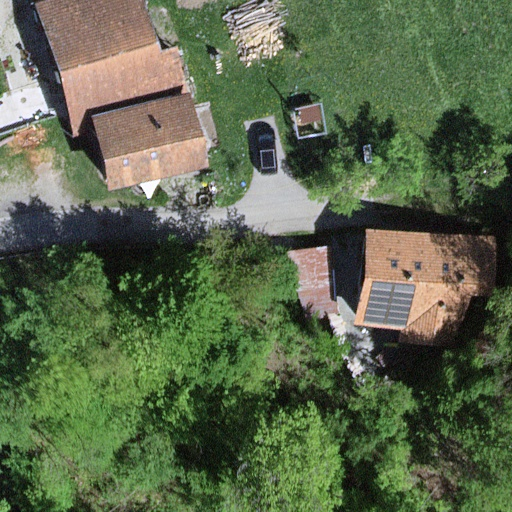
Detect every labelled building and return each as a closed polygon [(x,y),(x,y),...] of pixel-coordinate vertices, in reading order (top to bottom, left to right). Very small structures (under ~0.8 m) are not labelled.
[(144,0),(51,0),(39,4),(58,56),(153,28),(144,0)] [(98,124),(194,102),(181,49),(160,52),(153,28),(58,56),(75,130),(98,124)] [(194,102),(98,124),(111,191),(210,167),(194,102)] [(488,233),(345,221),(337,318),(383,323),(382,335),(453,342),(457,289),(483,291),(488,233)] [(323,242),(276,249),(291,315),(330,312),(323,242)]
